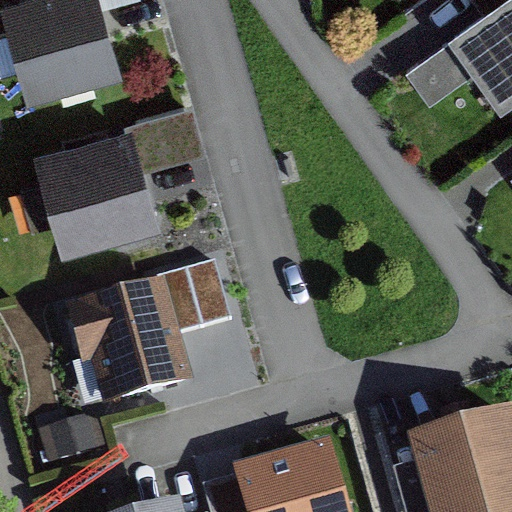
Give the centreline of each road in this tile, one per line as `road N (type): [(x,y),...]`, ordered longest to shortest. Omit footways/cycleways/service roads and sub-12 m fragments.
road 1 (residential): [(204,0),(295,418),(511,347)]
road 2 (residential): [(511,334),(263,0)]
